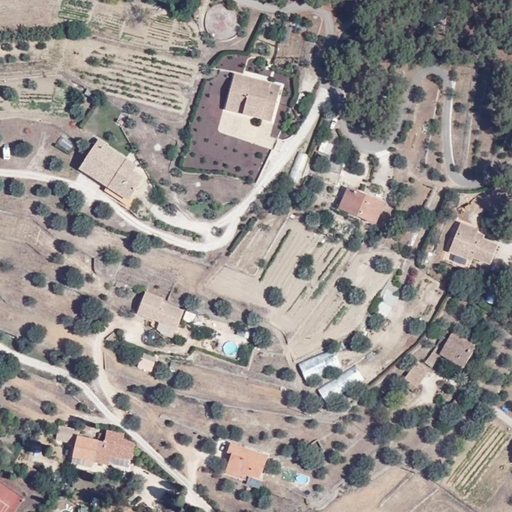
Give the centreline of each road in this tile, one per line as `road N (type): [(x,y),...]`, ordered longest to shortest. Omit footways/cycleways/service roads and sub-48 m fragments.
road 1 (unknown): [(140,0),(33,177)]
road 2 (unknown): [(324,95),(322,23),(306,11),(235,0)]
